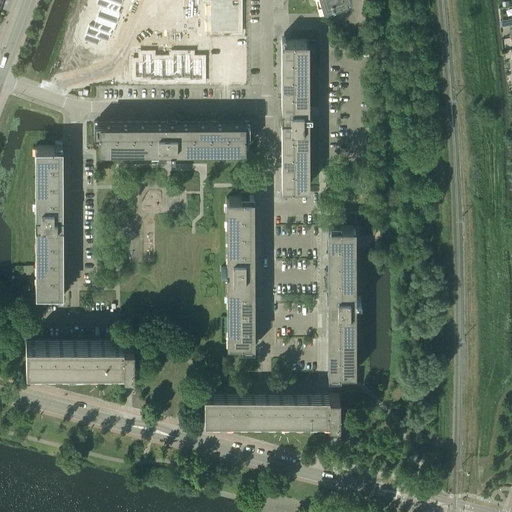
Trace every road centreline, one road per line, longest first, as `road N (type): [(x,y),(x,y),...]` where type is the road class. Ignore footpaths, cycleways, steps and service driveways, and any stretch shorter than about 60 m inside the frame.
road 1 (residential): [(265,352),(265,107)]
road 2 (residential): [(74,320),(76,109)]
road 3 (tertiary): [(369,487),(187,441)]
road 4 (residential): [(120,109),(265,107)]
road 5 (tertiary): [(117,422),(0,392)]
road 6 (tertiary): [(487,511),(369,487)]
